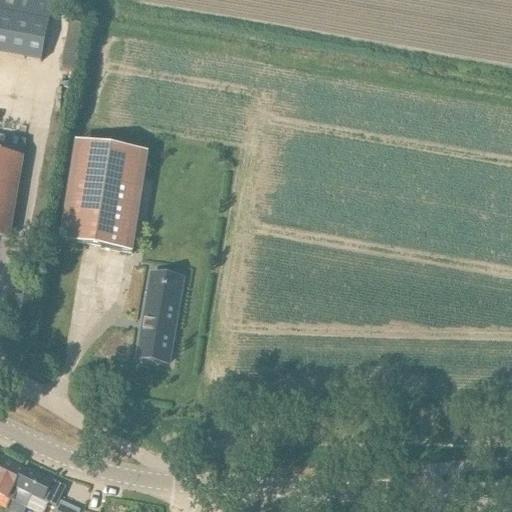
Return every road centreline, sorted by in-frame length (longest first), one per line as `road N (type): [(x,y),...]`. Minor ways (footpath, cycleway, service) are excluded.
road 1 (tertiary): [(0,427),(128,478),(403,493)]
road 2 (track): [(511,100),(107,28)]
road 3 (track): [(511,402),(212,395)]
